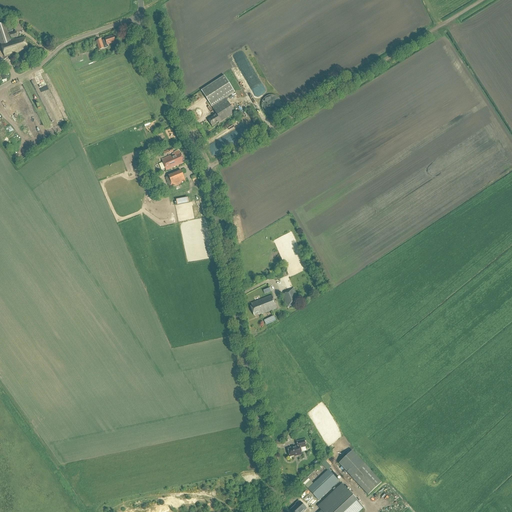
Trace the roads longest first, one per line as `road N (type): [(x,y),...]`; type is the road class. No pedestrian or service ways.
road 1 (tertiary): [(280,511),(207,168)]
road 2 (unclassified): [(207,168),(482,0)]
road 3 (tertiary): [(207,168),(157,78),(141,16)]
road 4 (unclassified): [(0,88),(64,42),(141,16)]
